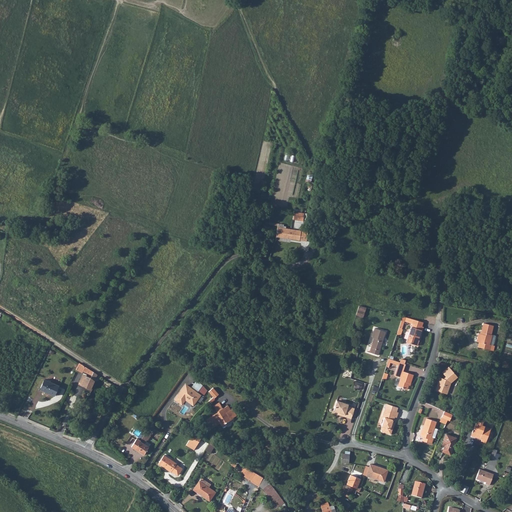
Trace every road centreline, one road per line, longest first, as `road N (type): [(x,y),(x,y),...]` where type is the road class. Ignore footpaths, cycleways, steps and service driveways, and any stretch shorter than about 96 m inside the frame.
road 1 (residential): [(407,456),(408,422),(437,332),(436,252),(428,229),(360,213)]
road 2 (track): [(240,0),(315,167),(360,213)]
road 3 (residential): [(336,443),(269,425),(161,344)]
road 4 (secondary): [(0,415),(114,466),(175,511)]
road 5 (track): [(32,0),(0,129)]
